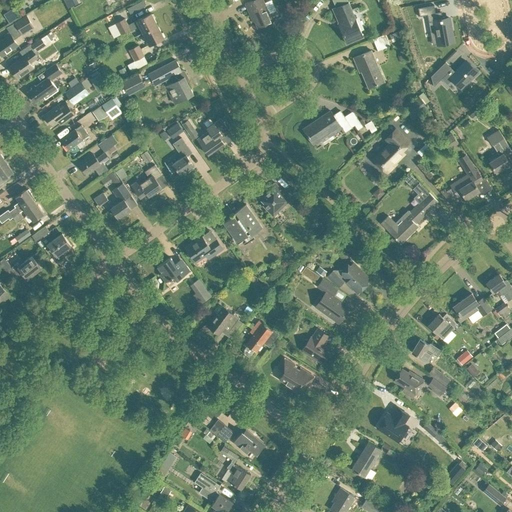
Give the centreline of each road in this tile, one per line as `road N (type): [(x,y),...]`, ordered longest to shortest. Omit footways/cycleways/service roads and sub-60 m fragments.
road 1 (residential): [(314,443),(418,289),(494,220)]
road 2 (residential): [(314,443),(173,335),(112,260)]
road 3 (residential): [(112,260),(256,160),(264,144),(258,115)]
road 4 (residential): [(112,260),(0,102)]
road 5 (residential): [(238,68),(291,53),(313,67),(305,89),(258,115)]
road 6 (residential): [(0,358),(112,260)]
road 7 (residential): [(459,0),(466,41),(484,55),(511,40),(504,0)]
